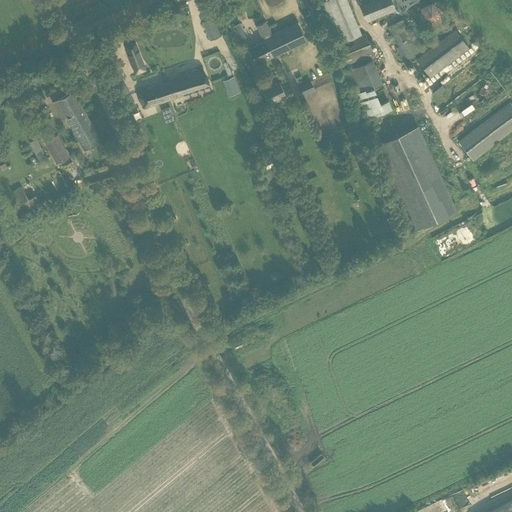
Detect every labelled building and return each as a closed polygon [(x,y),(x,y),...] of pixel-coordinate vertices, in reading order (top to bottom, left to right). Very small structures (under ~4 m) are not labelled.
[(296,0),(300,9),(316,2),(315,0),(296,0)] [(329,0),(332,5),(324,9),(339,44),(361,35),(346,0),(329,0)] [(361,6),(367,20),(394,9),(391,1),(393,0),(398,9),(418,0),(373,0),(374,1),(361,6)] [(208,16),(203,2),(198,4),(203,18),(208,16)] [(442,2),(419,3),(420,21),(442,20),(442,2)] [(202,22),(210,41),(221,36),(213,17),(202,22)] [(152,18),(144,21),(147,27),(154,24),(152,18)] [(399,47),(397,48),(403,60),(423,50),(416,36),(411,39),(402,20),(389,26),(399,47)] [(249,48),(256,64),(306,40),(298,22),(272,35),(265,22),(257,26),(264,41),(259,44),(249,48)] [(230,28),(238,45),(248,41),(239,24),(230,28)] [(416,58),(430,78),(469,48),(454,29),(416,58)] [(135,45),(126,48),(132,63),(141,60),(135,45)] [(498,55),(492,58),(498,68),(506,64),(499,54),(498,55)] [(375,84),(382,80),(374,63),(366,67),(370,75),(357,81),(361,88),(374,82),(375,84)] [(138,92),(143,108),(209,83),(203,67),(138,92)] [(120,82),(117,84),(120,92),(126,90),(128,90),(125,81),(120,82)] [(310,81),(297,87),(302,96),(315,90),(310,81)] [(261,90),(268,105),(286,97),(279,82),(261,90)] [(441,85),(432,93),(435,96),(444,89),(441,85)] [(365,118),(392,110),(389,99),(381,102),(375,86),(357,91),(365,118)] [(62,120),(63,119),(64,122),(67,120),(84,150),(100,141),(73,91),(53,102),(62,120)] [(458,141),(473,160),(511,129),(511,105),(509,101),(458,141)] [(438,170),(418,126),(410,129),(400,134),(391,138),(378,144),(391,172),(417,230),(423,227),(441,219),(457,212),(446,188),(438,170)] [(57,135),(44,141),(51,154),(52,155),(52,156),(54,160),(55,161),(56,164),(57,163),(65,159),(69,157),(65,149),(59,138),(58,136),(57,135)] [(362,147),(356,150),(360,158),(366,155),(362,147)] [(12,191),(24,213),(69,189),(58,169),(30,184),(29,182),(12,191)] [(511,511),(511,498),(487,511),(511,511)]
